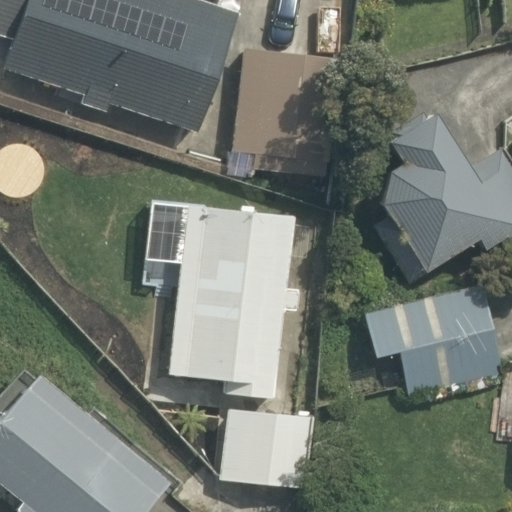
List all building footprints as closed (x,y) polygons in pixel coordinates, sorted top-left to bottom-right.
[(242,30),(161,0),(49,0),(18,85),(197,151),(242,30)] [(335,63),(244,54),(232,172),(324,181),(335,63)] [(478,172),(449,129),(396,165),(411,186),(377,209),(437,288),(511,245),(511,154),(509,151),(478,172)] [(301,221),(199,205),(171,381),(273,397),(301,221)] [(492,300),(373,321),(380,361),(499,340),(492,300)] [(178,497),(49,391),(0,451),(0,496),(19,511),(164,511),(171,505),(178,497)] [(316,419),(230,412),(223,491),(309,498),(316,419)] [(255,511),(194,475),(175,508),(181,511),(255,511)]
